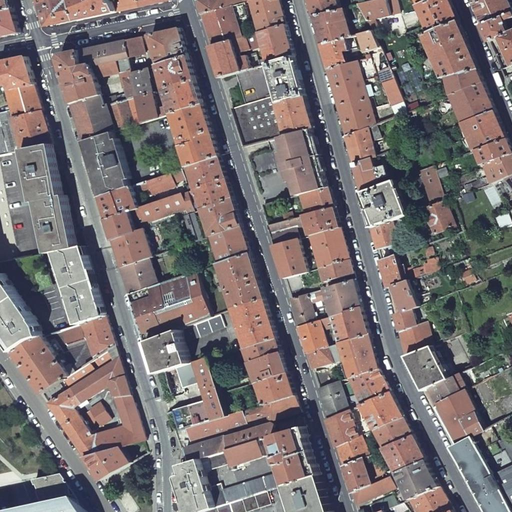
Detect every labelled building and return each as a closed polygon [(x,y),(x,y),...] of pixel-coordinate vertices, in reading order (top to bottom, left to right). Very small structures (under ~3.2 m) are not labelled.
[(0,0),(0,11),(15,9),(12,0),(0,0)] [(79,21),(74,0),(73,0),(43,0),(48,14),(51,27),(79,21)] [(73,0),(74,0),(79,21),(101,16),(118,12),(114,0),(98,0),(93,2),(92,0),(73,0)] [(114,0),(118,12),(133,9),(143,6),(140,0),(114,0)] [(199,0),(204,15),(206,15),(206,14),(235,5),(253,0),(199,0)] [(235,5),(239,18),(258,12),(254,0),(253,0),(235,5)] [(254,0),(258,12),(263,33),(289,25),(285,9),(282,0),(254,0)] [(312,0),(317,17),(318,16),(342,10),(339,0),(312,0)] [(373,21),(377,31),(380,38),(384,37),(378,20),(395,16),(390,0),(384,0),(380,1),(376,2),(365,5),(367,9),(373,21)] [(452,0),(436,0),(422,6),(432,32),(461,21),(456,8),(452,0)] [(483,0),(474,4),(479,15),(484,26),(511,13),(511,6),(509,0),(483,0)] [(215,46),(216,47),(248,37),(249,37),(248,33),(246,26),(241,27),(235,5),(206,14),(206,15),(211,33),(215,46)] [(15,9),(0,11),(0,37),(23,33),(22,33),(15,9)] [(349,38),(354,37),(362,34),(359,24),(354,25),(354,23),(351,24),(347,9),(342,10),(318,16),(321,30),(325,44),(349,38)] [(511,13),(484,26),(491,42),(501,38),(511,62),(511,31),(510,32),(507,25),(508,23),(507,21),(511,18),(511,13)] [(429,34),(428,34),(443,71),(446,79),(451,77),(481,70),(472,47),(461,21),(432,32),(429,34)] [(289,25),(263,33),(254,35),(251,36),(249,37),(248,37),(252,50),(267,45),(271,60),(266,61),(265,59),(260,61),(262,66),(271,63),(297,55),(293,40),(289,25)] [(187,41),(183,28),(152,35),(161,64),(192,56),(187,41)] [(377,31),(362,34),(367,53),(383,48),(380,38),(377,31)] [(132,56),(147,53),(144,37),(128,40),(132,56)] [(248,37),(216,47),(215,46),(214,47),(219,65),(223,78),(225,78),(225,77),(238,73),(245,71),(253,69),(248,55),(241,57),(239,53),(252,50),(248,37)] [(349,38),(325,44),(332,69),(348,65),(345,53),(352,51),(349,38)] [(83,50),(86,66),(94,64),(95,65),(97,65),(119,60),(132,57),(128,40),(103,46),(83,50)] [(70,88),(75,104),(104,95),(99,78),(97,74),(95,65),(94,64),(86,66),(83,50),(79,51),(64,54),(61,59),(70,88)] [(282,103),(283,104),(309,96),(301,68),(297,55),(271,63),(282,103)] [(192,56),(161,64),(162,65),(163,69),(163,71),(167,88),(199,79),(195,66),(192,56)] [(0,83),(4,83),(5,85),(13,83),(14,88),(10,89),(16,109),(26,150),(27,149),(55,144),(56,144),(47,115),(36,77),(30,57),(9,61),(0,63),(0,83)] [(119,60),(122,73),(135,70),(132,57),(119,60)] [(431,57),(418,62),(423,75),(436,70),(431,57)] [(97,65),(101,77),(121,73),(122,73),(119,60),(97,65)] [(348,65),(332,69),(333,71),(334,75),(350,136),(372,128),(378,125),(361,61),(348,65)] [(244,95),(247,105),(274,96),(276,105),(282,103),(271,63),(262,66),(253,69),(245,71),(238,73),(241,85),(244,95)] [(140,96),(140,97),(155,92),(150,67),(135,72),(140,96)] [(392,68),(381,72),(385,83),(397,78),(392,68)] [(118,97),(120,102),(140,96),(135,72),(135,70),(122,73),(121,73),(124,88),(126,88),(127,94),(118,97)] [(481,70),(451,77),(455,95),(486,82),(483,75),(481,70)] [(433,77),(424,79),(425,84),(446,79),(443,71),(433,74),(433,77)] [(397,78),(385,83),(398,117),(410,113),(407,107),(397,78)] [(172,104),(175,113),(207,103),(202,89),(199,79),(167,88),(169,93),(172,104)] [(486,82),(455,95),(466,123),(498,111),(492,96),(486,82)] [(436,88),(430,90),(432,99),(434,103),(439,101),(436,88)] [(140,97),(145,122),(161,118),(161,117),(159,108),(156,95),(157,95),(158,92),(157,91),(155,92),(140,97)] [(80,122),(86,140),(116,131),(118,130),(110,105),(107,106),(105,99),(104,95),(75,104),(80,122)] [(110,105),(118,130),(145,122),(140,97),(140,96),(120,102),(114,103),(110,105)] [(246,146),(285,137),(276,105),(274,96),(247,105),(235,109),(242,132),(246,146)] [(283,104),(291,135),(315,128),(317,128),(313,112),(309,96),(283,104)] [(105,99),(107,106),(110,105),(114,103),(112,97),(105,99)] [(423,100),(407,107),(410,113),(426,106),(423,100)] [(175,113),(192,167),(223,156),(215,129),(207,103),(175,113)] [(447,103),(439,107),(442,116),(451,113),(447,103)] [(171,105),(159,108),(161,117),(173,114),(171,105)] [(16,109),(1,113),(5,133),(10,153),(26,150),(16,109)] [(498,111),(466,123),(477,151),(480,150),(509,139),(504,125),(498,111)] [(298,181),(303,196),(307,195),(331,188),(320,145),(315,128),(291,135),(286,136),(291,152),(288,153),(296,182),(298,181)] [(372,128),(350,136),(355,154),(358,165),(375,158),(379,156),(372,128)] [(94,168),(103,197),(133,187),(130,179),(133,178),(123,146),(122,146),(119,139),(118,139),(116,131),(86,140),(90,154),(94,168)] [(0,154),(10,153),(5,133),(0,134),(0,154)] [(490,185),(495,184),(508,178),(508,179),(511,177),(511,144),(509,139),(480,150),(486,165),(488,164),(492,176),(488,178),(490,185)] [(55,144),(27,149),(37,202),(41,202),(51,253),(59,251),(79,248),(74,220),(69,195),(65,196),(61,172),(55,144)] [(192,167),(199,188),(230,178),(226,166),(223,156),(192,167)] [(375,158),(358,165),(363,182),(365,193),(383,186),(381,179),(378,168),(375,158)] [(387,166),(378,168),(381,179),(390,176),(387,166)] [(437,166),(423,171),(430,197),(433,206),(447,201),(437,166)] [(447,168),(440,170),(442,178),(450,175),(447,168)] [(173,173),(176,182),(187,179),(184,170),(173,173)] [(153,188),(155,194),(178,187),(176,182),(173,173),(151,181),(153,188)] [(199,188),(205,209),(236,198),(233,187),(230,178),(199,188)] [(145,187),(146,190),(153,188),(151,181),(137,186),(138,189),(145,187)] [(383,186),(365,193),(368,201),(375,228),(395,220),(405,217),(411,214),(405,197),(400,185),(398,181),(383,186)] [(410,182),(400,185),(405,197),(414,193),(410,182)] [(483,182),(473,186),(475,191),(485,187),(483,182)] [(109,214),(110,219),(133,211),(142,208),(135,186),(133,187),(103,197),(109,214)] [(312,214),(339,208),(335,192),(333,187),(331,188),(307,195),(312,214)] [(133,211),(139,232),(147,229),(156,226),(173,220),(187,215),(195,212),(190,195),(189,192),(142,208),(133,211)] [(430,197),(423,199),(427,208),(428,208),(433,206),(430,197)] [(207,214),(214,236),(216,235),(245,226),(240,212),(236,198),(205,209),(207,214)] [(433,206),(428,208),(432,218),(434,223),(438,234),(457,226),(448,201),(447,201),(433,206)] [(313,230),(315,235),(344,227),(343,222),(339,208),(312,214),(309,215),(312,223),(313,227),(310,228),(311,230),(313,230)] [(115,236),(116,239),(139,232),(133,211),(110,219),(115,236)] [(497,216),(499,222),(511,218),(509,211),(497,216)] [(187,215),(196,243),(197,242),(204,240),(196,215),(195,212),(187,215)] [(274,236),(277,246),(302,239),(303,238),(299,227),(312,223),(309,215),(271,226),(274,236)] [(499,222),(501,228),(511,224),(511,220),(511,218),(499,222)] [(156,226),(158,229),(167,225),(167,226),(175,223),(173,220),(156,226)] [(395,220),(375,228),(381,249),(398,244),(396,237),(399,236),(395,220)] [(220,247),(225,263),(254,253),(249,238),(245,226),(216,235),(220,247)] [(315,235),(324,268),(353,260),(347,236),(344,227),(315,235)] [(118,244),(125,267),(152,258),(155,256),(147,229),(139,232),(116,239),(118,244)] [(283,265),(287,278),(302,274),(311,272),(302,239),(277,246),(283,265)] [(398,244),(381,249),(382,256),(383,257),(399,251),(398,244)] [(96,275),(87,246),(79,248),(59,251),(82,325),(86,323),(109,316),(99,283),(96,275)] [(235,302),(237,308),(268,298),(260,275),(254,253),(225,263),(222,264),(235,302)] [(27,270),(31,283),(38,281),(40,289),(53,285),(44,254),(18,259),(20,267),(27,265),(28,270),(27,270)] [(399,254),(383,260),(384,264),(390,288),(396,286),(407,282),(404,271),(399,254)] [(208,259),(210,268),(221,264),(219,256),(208,259)] [(152,258),(125,267),(127,274),(140,269),(144,283),(131,288),(133,294),(161,285),(152,258)] [(432,267),(415,272),(417,278),(440,270),(437,258),(431,259),(432,267)] [(324,268),(328,282),(357,274),(355,267),(353,260),(324,268)] [(414,268),(404,271),(407,282),(413,280),(417,278),(415,272),(414,268)] [(0,311),(23,296),(7,273),(4,275),(0,269),(0,311)] [(140,269),(127,274),(131,288),(144,283),(140,269)] [(201,271),(161,285),(133,294),(144,331),(148,342),(153,341),(183,329),(215,316),(213,311),(210,299),(205,285),(201,271)] [(291,290),(292,293),(306,289),(302,274),(287,278),(291,290)] [(322,287),(323,290),(329,289),(358,280),(357,277),(328,285),(328,286),(322,287)] [(334,306),(337,316),(366,307),(362,293),(358,280),(329,289),(332,298),(334,306)] [(407,282),(396,286),(406,312),(415,308),(422,305),(413,280),(407,282)] [(205,285),(210,299),(216,297),(212,282),(205,285)] [(312,294),(314,303),(322,301),(332,298),(329,289),(323,290),(312,294)] [(299,315),(302,326),(318,321),(317,318),(314,303),(312,294),(294,299),(299,315)] [(23,296),(0,311),(0,326),(5,334),(18,352),(36,339),(46,336),(45,334),(42,326),(38,319),(23,296)] [(237,308),(249,347),(280,338),(274,317),(268,298),(237,308)] [(314,303),(317,318),(321,317),(320,310),(325,308),(322,301),(314,303)] [(213,311),(215,316),(222,313),(237,308),(235,302),(213,311)] [(328,308),(331,318),(337,316),(334,306),(328,308)] [(339,340),(340,344),(345,342),(373,333),(369,320),(366,307),(337,316),(339,325),(344,339),(339,340)] [(403,332),(419,325),(415,308),(406,312),(398,315),(399,319),(403,332)] [(160,364),(163,373),(169,371),(178,369),(194,364),(187,342),(227,327),(222,314),(215,317),(215,316),(183,329),(153,341),(160,364)] [(109,316),(86,323),(88,331),(96,353),(98,359),(119,345),(113,328),(109,316)] [(323,320),(326,329),(339,325),(337,316),(331,318),(323,320)] [(307,342),(310,353),(331,347),(326,329),(323,320),(318,321),(302,326),(307,342)] [(435,346),(428,321),(419,325),(403,332),(404,336),(410,356),(435,346)] [(82,325),(65,330),(69,343),(87,337),(86,332),(88,331),(86,323),(82,325)] [(349,358),(350,361),(355,377),(382,368),(377,351),(373,333),(345,342),(349,358)] [(463,335),(457,337),(472,365),(461,370),(457,376),(462,374),(479,366),(463,335)] [(36,339),(18,352),(32,373),(45,393),(73,375),(46,336),(36,339)] [(253,362),(285,352),(282,345),(280,338),(249,347),(248,347),(251,355),(251,357),(253,362)] [(331,347),(310,353),(313,363),(315,369),(349,358),(345,342),(340,344),(331,347)] [(121,353),(119,345),(98,359),(85,367),(73,375),(45,393),(68,426),(81,445),(89,457),(124,447),(133,444),(146,440),(148,439),(136,401),(121,353)] [(435,346),(410,356),(418,373),(427,390),(434,387),(452,379),(435,346)] [(248,347),(243,349),(247,364),(253,362),(251,357),(251,355),(248,347)] [(257,375),(260,382),(291,372),(288,362),(285,352),(253,362),(257,375)] [(96,353),(83,361),(85,367),(98,359),(96,353)] [(213,358),(218,373),(223,371),(219,356),(213,358)] [(210,401),(216,419),(230,415),(224,393),(221,386),(218,373),(213,358),(198,362),(204,381),(210,401)] [(184,387),(204,381),(198,362),(194,364),(178,369),(183,386),(184,387)] [(316,372),(322,388),(337,383),(332,368),(326,369),(325,369),(316,372)] [(366,405),(394,392),(388,380),(382,368),(355,377),(365,401),(363,402),(364,405),(366,405)] [(169,371),(174,388),(183,386),(178,369),(169,371)] [(491,373),(483,375),(486,381),(497,375),(495,371),(491,373)] [(260,382),(267,404),(298,395),(294,383),(291,372),(260,382)] [(457,376),(455,377),(463,393),(469,390),(462,374),(457,376)] [(257,375),(250,377),(252,384),(260,382),(257,375)] [(224,393),(249,385),(252,384),(250,377),(221,386),(224,393)] [(452,379),(434,387),(442,404),(463,393),(455,377),(452,379)] [(337,383),(322,388),(328,407),(331,419),(351,411),(341,381),(337,383)] [(476,386),(469,390),(488,429),(495,426),(487,409),(488,408),(485,403),(484,404),(476,386)] [(463,393),(442,404),(463,444),(477,436),(488,429),(469,390),(463,393)] [(394,392),(366,405),(367,408),(379,429),(407,417),(401,404),(394,392)] [(298,395),(267,404),(270,415),(271,418),(275,419),(303,411),(301,404),(298,395)] [(177,410),(185,429),(216,419),(210,401),(177,410)] [(216,419),(185,429),(186,432),(187,435),(192,434),(194,441),(248,424),(248,422),(270,415),(267,404),(230,415),(216,419)] [(442,404),(436,407),(442,419),(456,448),(463,444),(442,404)] [(331,419),(330,420),(335,437),(338,447),(340,446),(361,437),(352,411),(351,411),(331,419)] [(263,440),(275,437),(308,427),(307,422),(305,417),(280,424),(276,424),(274,423),(229,437),(232,450),(263,440)] [(407,417),(379,429),(389,448),(417,435),(414,430),(407,417)] [(308,427),(275,437),(275,439),(277,438),(282,454),(280,455),(284,467),(286,466),(287,471),(291,484),(323,473),(320,464),(319,465),(314,448),(310,436),(311,436),(308,427)] [(417,435),(389,448),(401,472),(429,460),(423,448),(417,435)] [(188,448),(192,462),(202,459),(209,457),(232,450),(229,437),(228,436),(188,448)] [(361,437),(340,446),(344,459),(347,466),(365,458),(371,456),(363,436),(361,437)] [(463,444),(456,448),(459,453),(468,470),(479,490),(491,511),(511,511),(511,499),(498,474),(477,436),(463,444)] [(263,440),(232,450),(234,457),(235,460),(232,460),(232,462),(233,464),(234,467),(245,464),(268,456),(263,440)] [(124,447),(89,457),(97,469),(104,480),(137,460),(135,457),(132,459),(124,447)] [(232,450),(209,457),(213,468),(213,470),(216,469),(216,467),(223,464),(232,462),(232,460),(235,460),(234,457),(232,450)] [(365,458),(347,466),(352,483),(355,493),(374,484),(369,469),(365,458)] [(211,488),(206,470),(202,459),(192,462),(183,464),(183,470),(184,474),(183,474),(182,478),(183,481),(184,484),(182,485),(187,501),(185,501),(187,511),(202,511),(229,504),(224,490),(222,484),(211,488)] [(429,460),(401,472),(414,499),(443,486),(432,465),(429,460)] [(511,466),(498,474),(511,499),(511,466)] [(229,504),(269,491),(288,485),(291,484),(287,471),(224,490),(229,504)] [(0,511),(92,511),(66,472),(38,479),(43,500),(30,503),(16,507),(0,510),(0,511)] [(323,473),(291,484),(288,485),(296,511),(335,511),(326,482),(323,473)] [(374,484),(355,493),(358,502),(360,507),(376,500),(375,498),(398,488),(393,476),(374,484)] [(443,486),(414,499),(420,511),(452,511),(456,510),(450,498),(443,486)] [(202,511),(248,511),(273,504),(269,491),(229,504),(202,511)] [(397,494),(373,506),(375,511),(384,511),(386,511),(408,502),(406,496),(398,500),(396,497),(399,496),(397,494)]
